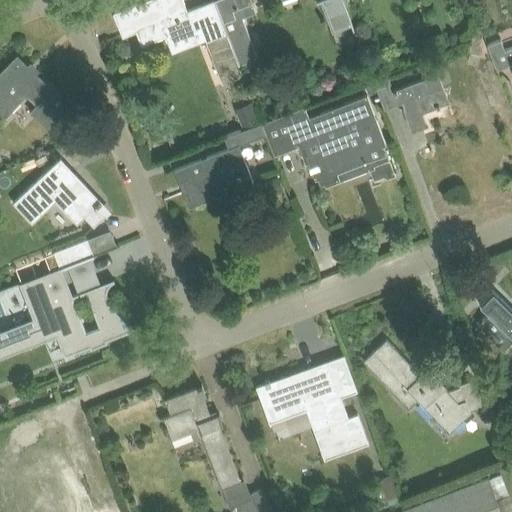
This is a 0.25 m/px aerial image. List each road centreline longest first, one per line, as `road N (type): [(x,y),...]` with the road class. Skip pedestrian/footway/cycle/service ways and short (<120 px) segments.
road 1 (residential): [(219,338),(192,327),(67,0)]
road 2 (residential): [(219,338),(511,227)]
road 3 (residential): [(84,394),(219,338)]
